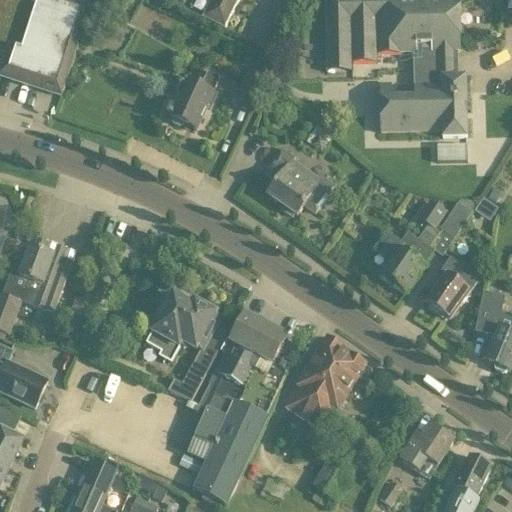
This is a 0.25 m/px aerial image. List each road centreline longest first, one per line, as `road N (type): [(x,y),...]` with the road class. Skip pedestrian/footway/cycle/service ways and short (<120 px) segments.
road 1 (tertiary): [(511,437),(182,208),(0,140)]
road 2 (residential): [(28,511),(90,383)]
